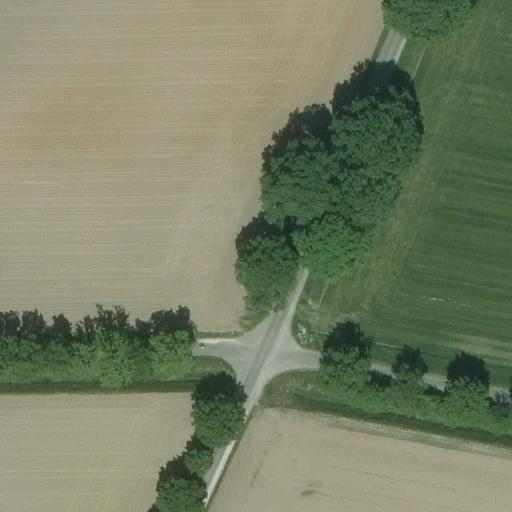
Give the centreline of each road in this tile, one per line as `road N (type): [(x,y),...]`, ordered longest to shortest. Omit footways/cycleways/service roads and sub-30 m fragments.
road 1 (unclassified): [(262,354),(411,0)]
road 2 (unclassified): [(0,352),(262,354)]
road 3 (unclassified): [(262,354),(511,400)]
road 4 (unclassified): [(191,511),(262,354)]
